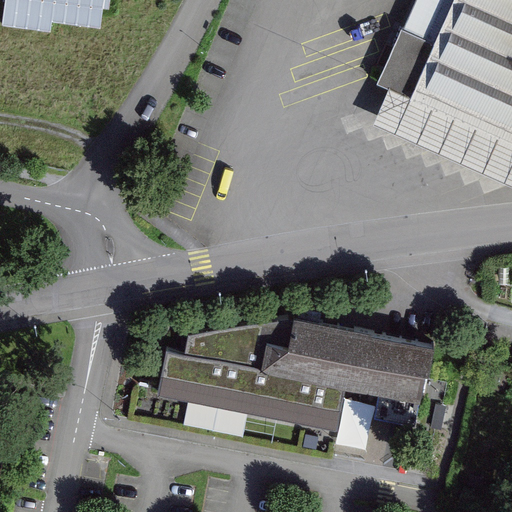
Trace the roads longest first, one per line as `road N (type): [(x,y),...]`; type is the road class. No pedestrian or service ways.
road 1 (tertiary): [(101,288),(430,233)]
road 2 (residential): [(101,288),(60,511)]
road 3 (tertiary): [(0,193),(99,222),(107,237),(101,288)]
road 4 (residential): [(430,233),(456,296),(511,318)]
